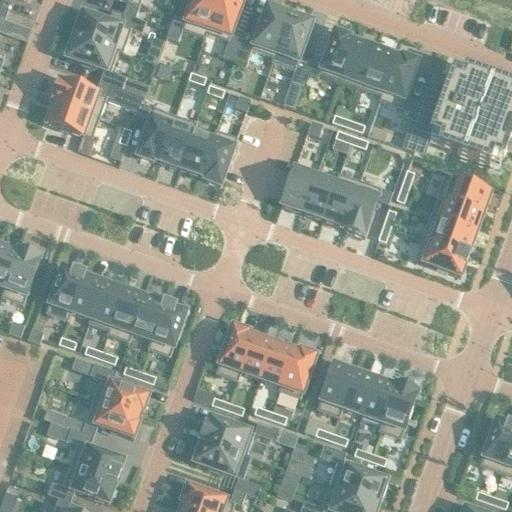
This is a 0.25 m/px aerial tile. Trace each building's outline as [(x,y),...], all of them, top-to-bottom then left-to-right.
[(106,0),(127,7),(123,18),(135,22),(142,0),(106,0)] [(174,20),(166,42),(178,46),(182,35),(204,43),(205,44),(206,39),(205,39),(219,0),(193,0),(185,23),(174,20)] [(219,0),(205,39),(206,39),(228,47),(222,62),(234,66),(242,44),(231,40),(244,2),(242,1),(242,0),(219,0)] [(0,8),(0,21),(4,23),(9,12),(0,8)] [(242,44),(234,66),(246,70),(251,55),(272,62),(273,63),(289,18),(280,15),(281,14),(269,9),(269,11),(266,10),(253,48),(242,44)] [(76,31),(73,39),(118,55),(118,56),(122,57),(131,34),(142,38),(146,26),(135,22),(123,18),(112,15),(108,26),(81,16),(81,19),(79,18),(75,30),(76,31)] [(272,62),(270,67),(272,67),(294,75),(290,86),(302,90),(306,79),(310,68),(299,64),(312,26),(309,26),(310,24),(298,20),(297,21),(289,18),(273,63),(272,62)] [(310,68),(306,79),(317,83),(319,79),(340,87),(354,45),(349,43),(350,41),(334,35),(321,72),(310,68)] [(69,47),(65,59),(66,60),(66,62),(103,75),(99,86),(111,91),(122,94),(126,83),(110,77),(118,56),(118,55),(73,39),(71,47),(69,47)] [(354,45),(340,87),(360,94),(375,52),(354,45)] [(375,52),(360,94),(379,100),(380,101),(395,60),(375,52)] [(379,100),(378,105),(379,105),(412,117),(416,105),(405,101),(418,65),(402,59),(401,62),(395,60),(380,101),(379,100)] [(401,151),(413,155),(441,77),(442,76),(430,72),(401,151)] [(190,76),(188,84),(203,89),(206,82),(190,76)] [(452,81),(429,146),(488,168),(491,159),(502,163),(507,148),(508,148),(511,136),(511,92),(465,76),(462,84),(452,81)] [(59,85),(51,107),(53,107),(99,123),(105,105),(139,117),(143,108),(145,102),(122,94),(111,91),(99,86),(95,98),(59,85)] [(209,89),(206,97),(221,102),(224,94),(209,89)] [(239,100),(235,112),(246,116),(250,104),(239,100)] [(49,114),(45,124),(47,125),(46,128),(92,144),(99,123),(53,107),(50,115),(49,114)] [(149,124),(137,161),(152,166),(153,164),(159,166),(175,120),(143,108),(139,117),(138,120),(149,124)] [(334,119),(331,127),(346,132),(349,124),(334,119)] [(175,120),(159,166),(179,173),(194,132),(195,132),(196,128),(175,120)] [(349,124),(346,132),(362,137),(365,129),(349,124)] [(311,126),(307,137),(318,141),(322,130),(311,126)] [(123,132),(118,147),(126,149),(131,135),(123,132)] [(194,132),(179,173),(200,180),(214,139),(213,139),(195,132),(194,132)] [(214,139),(200,180),(205,182),(204,185),(220,190),(238,142),(215,134),(213,139),(214,139)] [(337,135),(335,143),(350,148),(353,140),(337,135)] [(353,140),(350,148),(365,154),(368,146),(353,140)] [(295,168),(281,209),(303,217),(317,176),(295,168)] [(407,174),(401,190),(409,192),(414,177),(407,174)] [(317,176),(303,217),(323,224),(337,183),(336,183),(317,176)] [(337,183),(323,224),(342,231),(343,231),(360,186),(338,178),(336,183),(337,183)] [(444,180),(436,203),(445,206),(445,205),(482,218),(490,197),(444,180)] [(342,231),(341,233),(364,241),(377,205),(388,209),(392,197),(360,186),(343,231),(342,231)] [(401,190),(396,205),(404,207),(409,192),(401,190)] [(438,225),(438,226),(475,239),(482,218),(445,205),(445,206),(438,225)] [(388,214),(383,229),(391,232),(396,217),(388,214)] [(429,222),(422,243),(468,259),(469,258),(468,258),(475,239),(438,226),(438,225),(429,222)] [(383,229),(378,244),(385,247),(391,232),(383,229)] [(422,243),(414,264),(460,280),(464,269),(465,269),(468,259),(422,243)] [(0,249),(0,291),(4,292),(5,293),(18,256),(17,256),(0,249)] [(4,292),(0,302),(1,302),(23,310),(26,300),(39,264),(40,262),(18,254),(17,254),(17,256),(18,256),(5,293),(4,292)] [(49,308),(45,318),(67,325),(68,326),(71,316),(70,316),(83,279),(84,280),(84,279),(83,278),(73,275),(62,272),(49,308)] [(83,279),(70,316),(71,316),(89,323),(90,323),(103,286),(84,280),(83,279)] [(89,323),(88,328),(89,328),(108,335),(109,335),(124,294),(103,286),(90,323),(89,323)] [(108,335),(106,339),(107,340),(128,347),(129,347),(132,338),(131,338),(144,301),(124,294),(109,335),(108,335)] [(144,301),(131,338),(132,338),(150,344),(151,345),(164,308),(163,308),(144,301)] [(150,344),(147,354),(148,354),(169,362),(173,352),(186,316),(175,312),(175,311),(165,307),(164,307),(163,308),(164,308),(151,345),(150,344)] [(12,326),(8,337),(20,341),(24,330),(12,326)] [(218,369),(215,378),(237,386),(241,377),(240,376),(253,340),(247,338),(248,335),(232,330),(218,369)] [(32,332),(27,344),(39,349),(43,336),(32,332)] [(253,340),(240,376),(241,377),(260,384),(273,347),(253,340)] [(61,341),(58,349),(73,354),(76,347),(61,341)] [(273,347),(260,384),(279,391),(280,391),(293,354),(273,347)] [(87,350),(84,358),(99,363),(102,356),(87,350)] [(279,391),(278,395),(300,403),(302,399),(315,362),(315,359),(300,354),(299,356),(293,354),(280,391),(279,391)] [(102,356),(99,363),(114,369),(117,361),(102,356)] [(94,368),(90,379),(100,383),(93,404),(139,420),(141,415),(143,415),(148,400),(112,387),(116,376),(94,368)] [(320,405),(317,414),(338,422),(339,422),(342,413),(341,413),(354,376),(333,368),(320,405)] [(125,370),(123,378),(138,383),(140,376),(125,370)] [(140,376),(138,383),(153,389),(156,381),(140,376)] [(354,376),(341,413),(342,413),(362,420),(375,383),(354,376)] [(375,383),(362,420),(381,427),(382,427),(395,390),(394,390),(375,383)] [(381,427),(378,436),(379,436),(400,444),(403,435),(408,423),(413,410),(412,410),(417,396),(396,388),(395,388),(394,390),(395,390),(382,427),(381,427)] [(214,402),(211,409),(226,415),(229,407),(214,402)] [(93,404),(81,437),(93,441),(97,430),(133,442),(138,427),(137,427),(139,420),(93,404)] [(229,407),(226,415),(241,420),(244,412),(229,407)] [(254,418),(269,423),(271,416),(256,411),(254,418)] [(271,416),(269,423),(284,429),(287,421),(271,416)] [(200,443),(199,444),(201,445),(201,444),(246,460),(246,459),(254,437),(209,421),(206,429),(205,429),(200,443)] [(479,470),(501,478),(511,446),(511,429),(507,427),(507,428),(496,424),(492,435),(491,435),(487,448),(479,470)] [(258,426),(254,437),(276,446),(281,434),(258,426)] [(315,440),(330,445),(332,438),(317,432),(315,440)] [(71,433),(66,445),(77,449),(70,469),(116,486),(115,487),(116,487),(117,486),(120,476),(119,476),(123,464),(89,452),(93,441),(81,437),(71,433)] [(332,438),(330,445),(345,451),(348,443),(332,438)] [(197,452),(192,464),(194,465),(193,467),(208,472),(218,476),(237,482),(233,494),(246,498),(256,502),(260,490),(243,484),(250,461),(251,461),(246,459),(246,460),(201,444),(201,445),(198,452),(197,452)] [(511,446),(501,478),(511,481),(511,446)] [(323,449),(319,461),(337,467),(329,489),(378,507),(381,499),(383,499),(387,487),(386,486),(386,484),(342,468),(346,457),(323,449)] [(356,452),(353,460),(369,465),(371,458),(356,452)] [(371,458),(369,465),(384,471),(386,463),(371,458)] [(47,498),(58,502),(70,507),(70,506),(74,495),(83,499),(95,503),(108,507),(115,487),(116,486),(70,469),(62,490),(51,487),(47,498)] [(300,511),(376,511),(378,507),(329,489),(321,511),(303,505),(300,511)] [(186,490),(181,505),(183,506),(181,511),(232,511),(235,507),(241,510),(246,498),(233,494),(230,505),(186,490)] [(478,495),(475,503),(500,511),(505,511),(508,506),(478,495)] [(54,511),(84,511),(70,507),(58,502),(54,511)]
